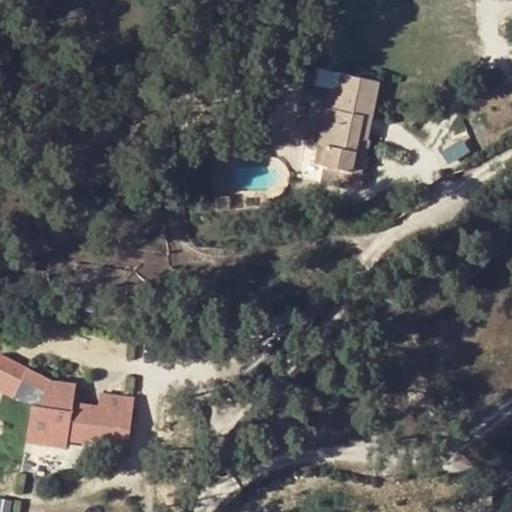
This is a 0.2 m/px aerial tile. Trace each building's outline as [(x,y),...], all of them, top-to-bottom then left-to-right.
[(361,135),(371,136),(381,79),(345,72),(342,89),(331,88),(328,104),(321,141),(329,143),(326,162),(353,167),(365,169),(369,151),(358,148),(361,135)] [(358,148),(369,151),(373,152),(376,137),(371,136),(361,135),(358,148)] [(329,143),(321,141),(318,160),(326,162),(329,143)] [(322,181),(349,185),(353,167),(326,162),(322,181)] [(10,264),(34,268),(36,256),(12,251),(10,264)] [(89,295),(88,308),(115,312),(117,299),(89,295)] [(32,427),(70,433),(69,436),(103,440),(107,404),(75,399),(74,408),(62,406),(65,379),(54,377),(31,367),(30,368),(1,355),(0,355),(0,387),(17,395),(24,377),(48,386),(41,403),(35,402),(32,427)] [(74,408),(75,399),(78,380),(65,379),(62,406),(74,408)] [(30,439),(68,444),(69,436),(70,433),(32,427),(30,439)]
